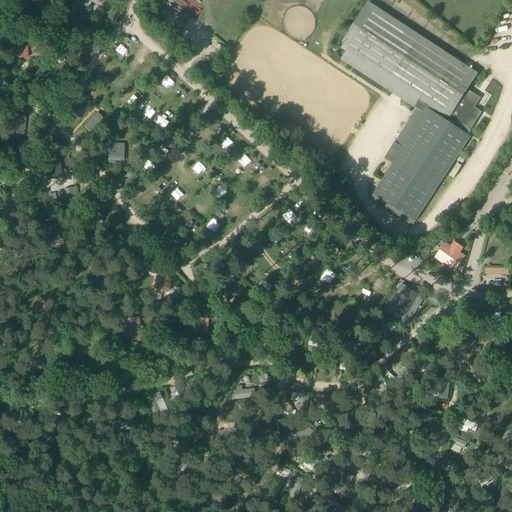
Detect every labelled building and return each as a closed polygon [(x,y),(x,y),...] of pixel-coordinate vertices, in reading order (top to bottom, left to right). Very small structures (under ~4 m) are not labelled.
[(384,159),(392,164),(373,195),(415,222),(469,138),(466,136),(480,115),(474,111),(470,113),(465,109),(475,95),(467,90),(477,74),(368,3),(339,48),(346,52),(341,60),(416,109),(384,159)] [(12,49),(12,57),(27,56),(27,48),(12,49)] [(51,73),(58,83),(71,74),(64,63),(51,73)] [(130,77),(125,81),(132,89),(136,86),(130,77)] [(159,88),(163,92),(168,86),(164,82),(159,88)] [(64,121),(64,123),(64,125),(68,134),(69,135),(99,103),(81,88),(79,90),(68,108),(67,110),(66,112),(65,114),(65,116),(64,118),(64,121)] [(99,103),(69,135),(82,150),(116,117),(99,103)] [(25,117),(11,116),(9,129),(24,131),(25,117)] [(109,159),(124,160),(124,145),(109,145),(109,159)] [(47,179),(51,178),(61,177),(57,157),(43,160),(47,179)] [(87,220),(101,223),(104,208),(90,206),(87,220)] [(288,226),(294,219),(287,214),(281,221),(288,226)] [(210,232),(218,228),(215,219),(206,222),(210,232)] [(299,220),(293,226),(300,232),(306,226),(299,220)] [(44,242),(58,240),(56,226),(42,228),(44,242)] [(290,252),(294,242),(287,239),(283,248),(290,252)] [(445,244),(435,258),(444,265),(452,270),(454,271),(464,257),(459,253),(462,249),(460,248),(453,243),(451,247),(450,248),(445,244)] [(209,262),(203,266),(207,272),(213,268),(209,262)] [(433,273),(434,263),(426,263),(426,272),(433,273)] [(152,265),(148,270),(153,274),(157,268),(152,265)] [(129,274),(126,270),(121,274),(124,278),(129,274)] [(155,286),(156,287),(155,289),(159,290),(160,292),(163,292),(164,291),(167,292),(168,290),(169,290),(171,280),(157,277),(155,286)] [(95,279),(91,286),(104,292),(107,285),(95,279)] [(229,280),(223,285),(238,302),(244,296),(229,280)] [(408,289),(408,288),(402,284),(389,304),(391,306),(387,312),(408,325),(425,298),(418,294),(417,294),(416,296),(407,290),(408,289)] [(48,314),(52,307),(39,299),(34,308),(39,310),(39,309),(48,314)] [(459,300),(457,300),(462,355),(462,358),(511,358),(511,332),(492,328),(487,325),(474,322),(470,323),(467,325),(472,299),(467,299),(466,299),(464,299),(462,299),(461,299),(459,300)] [(472,299),(467,325),(470,323),(474,322),(487,325),(492,328),(511,332),(511,328),(511,300),(505,300),(486,299),(479,299),(472,299)] [(298,311),(302,319),(307,317),(304,309),(298,311)] [(262,312),(252,312),(253,335),(262,335),(262,312)] [(372,314),(366,319),(369,323),(376,317),(372,314)] [(139,329),(138,318),(123,320),(125,335),(142,333),(142,328),(139,329)] [(183,328),(207,330),(208,319),(199,319),(199,320),(184,319),(183,328)] [(380,321),(374,326),(386,340),(391,335),(380,321)] [(362,331),(353,334),(361,358),(369,355),(362,331)] [(270,353),(278,359),(292,343),(284,336),(270,353)] [(411,340),(378,369),(382,374),(386,382),(391,395),(393,399),(404,387),(405,386),(415,370),(418,366),(420,359),(411,340)] [(308,341),(307,351),(320,353),(322,344),(308,341)] [(82,342),(80,350),(94,353),(95,345),(82,342)] [(326,372),(336,372),(338,346),(327,345),(326,372)] [(161,347),(155,348),(156,355),(163,354),(161,347)] [(511,358),(462,358),(463,360),(464,362),(464,364),(466,366),(467,368),(468,370),(470,371),(472,374),(474,377),(477,379),(480,382),(482,384),(485,386),(488,388),(491,390),(495,392),(498,393),(501,395),(511,395),(511,358)] [(23,370),(43,372),(44,361),(38,361),(38,363),(24,361),(23,370)] [(359,391),(358,400),(396,414),(394,405),(393,399),(391,395),(386,382),(382,374),(378,369),(374,372),(372,374),(369,376),(367,378),(364,380),(361,382),(359,391)] [(455,369),(404,387),(437,401),(449,403),(451,399),(452,395),(453,391),(454,387),(455,369)] [(455,401),(455,404),(481,418),(493,395),(489,393),(486,391),(482,389),(479,386),(476,384),(472,381),(469,378),(467,375),(466,374),(465,374),(464,374),(463,374),(462,374),(462,375),(461,375),(460,376),(459,377),(459,378),(459,379),(458,383),(458,388),(457,392),(456,397),(455,401)] [(194,382),(195,390),(217,387),(216,379),(194,382)] [(158,389),(143,392),(145,403),(152,418),(162,432),(175,428),(179,423),(182,420),(182,405),(182,404),(177,383),(158,389)] [(281,401),(280,407),(284,411),(297,414),(306,422),(313,389),(294,383),(293,383),(292,383),(291,383),(290,383),(289,383),(288,384),(287,384),(286,385),(285,386),(285,387),(285,388),(283,395),(281,401)] [(234,391),(235,398),(258,395),(257,387),(234,391)] [(404,387),(393,399),(394,405),(396,414),(427,419),(433,421),(443,423),(447,409),(449,403),(437,401),(404,387)] [(313,389),(306,422),(308,424),(320,432),(330,425),(340,418),(340,389),(326,389),(313,389)] [(277,390),(237,410),(242,425),(247,434),(273,424),(274,416),(275,407),(276,399),(277,390)] [(143,392),(129,395),(142,441),(144,441),(161,439),(162,432),(152,418),(145,403),(143,392)] [(116,398),(106,434),(142,441),(129,395),(116,398)] [(493,395),(481,418),(487,421),(495,425),(504,428),(511,418),(511,417),(511,407),(501,399),(497,397),(493,395)] [(62,441),(60,445),(87,456),(91,458),(94,459),(105,438),(106,434),(116,398),(113,399),(93,403),(81,405),(75,421),(62,441)] [(355,425),(355,432),(389,443),(391,438),(396,414),(358,400),(356,412),(355,425)] [(46,409),(36,436),(43,437),(60,445),(62,441),(75,421),(81,405),(72,406),(64,407),(55,408),(46,409)] [(214,432),(211,439),(229,443),(229,441),(245,444),(247,434),(242,425),(237,410),(223,407),(218,424),(214,432)] [(278,423),(278,427),(280,430),(283,438),(291,444),(304,455),(320,432),(308,424),(306,422),(297,414),(284,411),(280,407),(279,415),(278,419),(278,423)] [(0,421),(4,424),(19,433),(36,436),(46,409),(36,410),(26,410),(16,410),(5,410),(1,410),(0,409),(0,421)] [(396,414),(391,438),(433,455),(438,445),(443,423),(433,421),(427,419),(396,414)] [(209,416),(186,416),(186,425),(209,424),(209,416)] [(478,426),(458,416),(455,422),(475,432),(478,426)] [(495,425),(491,433),(503,447),(511,454),(511,418),(504,428),(495,425)] [(161,439),(144,441),(149,448),(151,455),(199,451),(197,450),(196,450),(195,450),(194,449),(194,448),(193,447),(192,446),(192,445),(191,444),(191,443),(191,442),(192,441),(203,436),(206,431),(179,423),(175,428),(162,432),(161,439)] [(320,432),(304,455),(318,467),(335,473),(340,467),(341,465),(343,463),(344,461),(345,459),(346,456),(347,454),(348,451),(349,444),(349,437),(330,425),(320,432)] [(280,430),(278,427),(278,431),(279,435),(279,439),(280,442),(280,445),(280,448),(280,451),(280,454),(280,457),(279,460),(279,462),(284,464),(307,477),(310,478),(318,467),(304,455),(291,444),(283,438),(280,430)] [(351,458),(350,460),(376,470),(380,461),(389,443),(355,432),(354,437),(354,442),(354,447),(353,453),(352,455),(351,458)] [(482,453),(476,458),(499,475),(511,480),(511,454),(503,447),(491,433),(487,444),(484,450),(482,453)] [(451,436),(448,442),(465,449),(468,444),(451,436)] [(389,443),(380,461),(422,480),(425,474),(433,455),(391,438),(389,443)] [(225,453),(222,461),(266,474),(271,467),(272,463),(273,459),(274,455),(275,453),(245,444),(229,441),(229,443),(225,453)] [(108,450),(110,458),(141,451),(139,442),(108,450)] [(201,450),(189,476),(213,485),(222,461),(225,453),(208,446),(207,447),(206,448),(205,449),(203,450),(202,450),(201,450)] [(151,455),(138,479),(152,485),(179,497),(189,476),(201,450),(199,451),(151,455)] [(440,452),(430,474),(454,485),(469,465),(440,452)] [(222,461),(213,485),(241,496),(253,487),(258,483),(262,478),(266,474),(222,461)] [(376,470),(369,483),(409,502),(412,497),(422,480),(380,461),(376,470)] [(262,486),(259,488),(276,495),(298,503),(307,477),(284,464),(279,462),(278,465),(277,468),(275,470),(273,474),(271,477),(268,480),(265,483),(262,486)] [(481,464),(473,475),(477,479),(480,475),(485,479),(489,483),(493,478),(484,470),(486,468),(481,464)] [(347,473),(336,491),(343,495),(354,477),(347,473)] [(511,511),(511,480),(499,475),(488,499),(489,500),(494,511),(511,511)] [(189,476),(179,497),(213,511),(231,511),(233,508),(233,507),(233,506),(233,505),(233,504),(234,503),(234,502),(235,501),(236,501),(237,500),(241,496),(213,485),(189,476)] [(369,483),(360,505),(372,511),(402,511),(406,507),(409,502),(369,483)] [(243,501),(239,506),(253,507),(284,510),(294,511),(298,503),(276,495),(259,488),(256,491),(244,500),(243,501)] [(330,491),(316,508),(322,511),(355,511),(359,507),(330,491)] [(453,494),(427,511),(469,511),(471,509),(474,502),(476,498),(453,494)] [(471,509),(469,511),(494,511),(489,500),(488,499),(476,498),(474,502),(471,509)]
